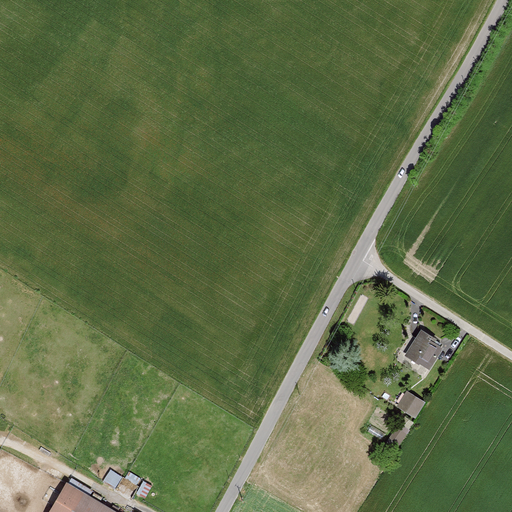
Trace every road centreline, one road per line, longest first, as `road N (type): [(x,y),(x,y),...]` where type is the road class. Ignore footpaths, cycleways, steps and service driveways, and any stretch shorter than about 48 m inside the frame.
road 1 (tertiary): [(505,0),(358,257)]
road 2 (tertiary): [(358,257),(223,511)]
road 3 (unclassified): [(511,355),(358,257)]
road 4 (track): [(148,511),(0,437)]
